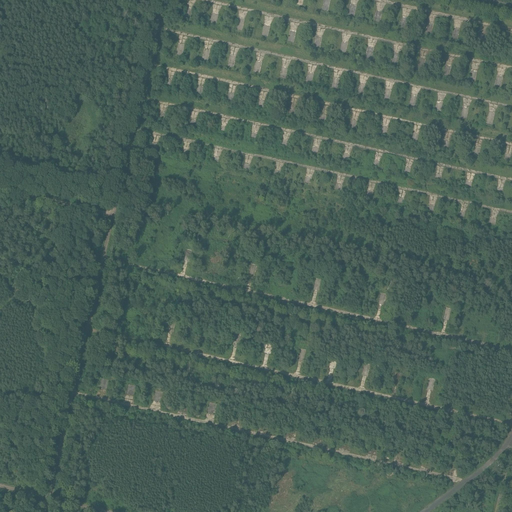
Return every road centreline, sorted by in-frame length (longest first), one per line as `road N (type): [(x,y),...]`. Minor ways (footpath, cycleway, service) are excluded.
road 1 (unknown): [(88,329),(511,420)]
road 2 (unknown): [(104,258),(511,349)]
road 3 (unknown): [(74,394),(467,481)]
road 4 (unknown): [(135,127),(511,212)]
road 5 (unknown): [(142,99),(511,180)]
road 6 (unknown): [(148,63),(511,145)]
road 7 (unknown): [(157,29),(511,106)]
road 8 (unknown): [(200,0),(511,68)]
road 9 (track): [(104,258),(47,511)]
road 10 (track): [(163,0),(112,216)]
road 11 (unknown): [(375,0),(511,30)]
